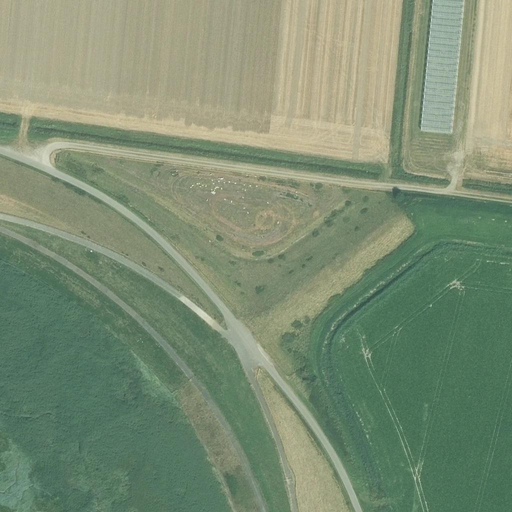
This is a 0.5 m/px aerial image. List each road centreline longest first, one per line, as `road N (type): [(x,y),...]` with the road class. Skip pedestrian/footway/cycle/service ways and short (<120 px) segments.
road 1 (track): [(28,161),(53,143),(449,191),(451,178),(408,167),(423,0)]
road 2 (unclassified): [(358,511),(314,426),(176,256),(93,192),(0,151)]
road 3 (track): [(263,511),(210,402),(164,343),(90,277),(0,229)]
road 4 (track): [(0,219),(114,254),(225,334),(243,336)]
